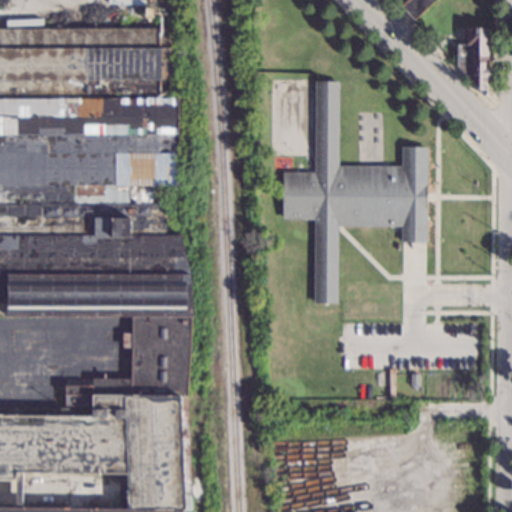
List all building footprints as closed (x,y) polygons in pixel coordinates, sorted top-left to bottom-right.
[(435,0),(413,21),(400,7),(407,0),(435,0)] [(487,96),(485,97),(483,97),(455,66),(455,44),(465,44),(465,28),(488,28),(487,96)] [(173,98),(178,98),(177,186),(156,186),(155,204),(169,204),(169,220),(166,220),(166,235),(179,235),(190,274),(191,318),(186,397),(191,511),(0,511),(0,507),(15,507),(15,485),(0,484),(0,414),(91,415),(91,408),(65,408),(65,386),(92,386),(92,377),(130,378),(131,349),(121,349),(122,333),(131,333),(131,319),(6,318),(6,304),(0,304),(0,29),(170,30),(173,98)] [(337,165),(399,167),(399,147),(428,148),(427,196),(426,244),(400,243),(400,229),(338,227),(337,305),(311,304),(313,221),(280,220),(281,172),(311,173),(312,81),(339,81),(337,165)] [(418,386),(409,386),(409,375),(418,375),(418,386)]
